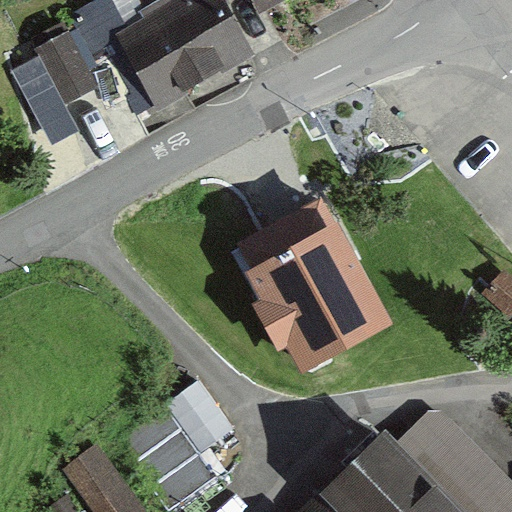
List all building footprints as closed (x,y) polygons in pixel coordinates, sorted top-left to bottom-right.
[(126,37),(109,2),(77,21),(100,64),(88,70),(97,89),(107,112),(148,88),(157,104),(249,55),(218,0),(194,0),(190,2),(188,0),(172,0),(159,7),(161,18),(126,37)] [(97,89),(68,35),(36,51),(65,103),(97,89)] [(232,254),(281,344),(291,338),(305,365),(386,321),(321,205),(232,254)] [(124,436),(179,507),(223,473),(169,402),(124,436)] [(350,467),(304,511),(511,511),(511,484),(441,414),(369,486),(350,467)] [(153,511),(106,443),(69,468),(98,511),(153,511)]
